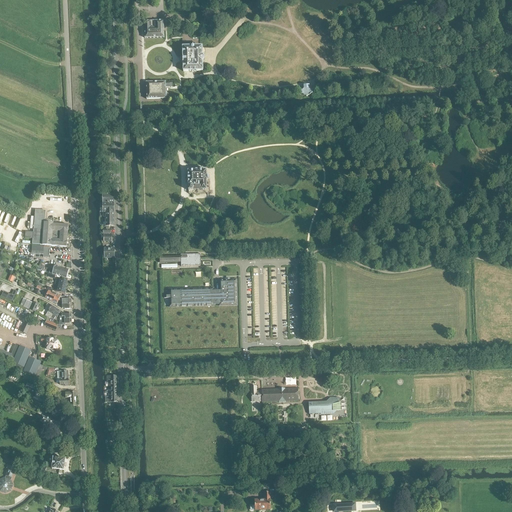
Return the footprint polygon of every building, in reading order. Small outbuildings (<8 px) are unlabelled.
[(146,38),(167,37),(166,21),(146,22),(146,38)] [(195,72),(205,71),(205,62),(207,61),(207,57),(205,55),(205,47),(186,48),(186,59),(186,72),(195,72)] [(166,84),(166,82),(156,82),(146,83),(147,100),(166,99),(166,97),(167,97),(167,94),(166,94),(166,87),(172,87),(172,84),(166,84)] [(311,91),(309,89),(309,86),(304,86),(304,90),(303,91),(302,91),(302,95),(303,94),(303,96),(312,96),(311,94),(312,94),(312,91),(311,91)] [(206,175),(206,169),(196,170),(188,171),(188,185),(189,191),(189,193),(190,193),(190,194),(191,194),(191,193),(193,193),(193,190),(201,190),(207,190),(206,180),(207,180),(209,179),(208,176),(207,175),(206,175)] [(114,202),(114,194),(103,194),(103,197),(101,197),(101,200),(103,200),(103,203),(114,202)] [(103,212),(114,212),(114,202),(103,203),(103,212)] [(53,223),(47,222),(47,220),(45,220),(45,211),(35,210),(34,229),(34,232),(26,231),(25,238),(33,238),(33,244),(67,247),(68,225),(56,224),(56,221),(53,221),(53,223)] [(114,226),(114,212),(103,212),(103,217),(105,217),(106,226),(107,226),(107,229),(104,229),(104,233),(112,233),(112,229),(110,229),(110,226),(114,226)] [(49,257),(50,248),(44,247),(44,246),(32,245),(31,254),(43,255),(43,257),(49,257)] [(105,257),(112,257),(114,257),(114,248),(104,248),(105,257)] [(181,266),(201,266),(201,259),(201,254),(181,254),(181,259),(181,266)] [(66,278),(69,270),(54,266),(53,270),(50,269),(49,273),(56,275),(62,277),(66,278)] [(66,281),(66,278),(62,277),(62,280),(56,279),(55,285),(58,286),(58,285),(66,288),(68,282),(66,281)] [(230,280),(219,280),(219,290),(216,290),(213,290),(213,289),(169,290),(169,296),(164,296),(164,305),(170,305),(170,307),(214,306),(214,304),(219,304),(219,306),(237,306),(236,280),(230,280)] [(58,286),(55,285),(54,291),(64,294),(66,288),(58,285),(58,286)] [(46,292),(44,297),(53,302),(56,294),(52,292),(49,291),(47,290),(46,292)] [(13,301),(15,296),(4,291),(1,296),(13,301)] [(56,294),(53,302),(57,303),(59,300),(62,302),(62,299),(61,299),(62,297),(61,296),(56,294)] [(62,297),(61,299),(62,299),(62,302),(62,304),(62,305),(71,304),(71,299),(64,300),(65,297),(63,296),(62,297)] [(33,303),(23,299),(20,306),(29,310),(29,309),(35,312),(39,305),(33,302),(33,303)] [(50,319),(56,309),(51,306),(47,312),(48,312),(45,316),(50,319)] [(57,317),(60,311),(56,309),(50,319),(53,321),(56,316),(57,317)] [(55,322),(53,321),(50,319),(49,321),(47,320),(45,325),(45,326),(56,330),(58,325),(54,324),(55,322)] [(61,328),(61,324),(65,324),(71,323),(71,319),(60,319),(60,322),(57,327),(61,328)] [(25,323),(21,332),(27,334),(31,326),(25,323)] [(51,341),(51,339),(41,339),(41,342),(47,342),(47,350),(51,349),(51,351),(52,351),(52,352),(54,352),(55,351),(56,351),(55,350),(57,350),(57,344),(58,344),(58,342),(57,342),(57,341),(51,341)] [(0,361),(4,363),(6,359),(13,362),(13,363),(11,367),(22,371),(23,372),(35,377),(34,377),(35,377),(38,378),(42,369),(43,367),(43,366),(40,365),(41,362),(28,357),(31,351),(20,346),(20,347),(15,345),(11,355),(8,353),(0,349),(0,361)] [(54,372),(54,368),(48,368),(43,367),(42,369),(48,371),(48,372),(48,371),(46,376),(49,377),(51,371),(54,372)] [(57,381),(68,380),(68,371),(57,372),(57,381)] [(27,384),(25,389),(35,394),(37,389),(35,387),(37,383),(32,381),(31,382),(32,382),(31,385),(27,384)] [(256,391),(256,386),(251,387),(252,402),(259,402),(262,402),(262,391),(256,391)] [(262,402),(300,402),(299,387),(262,389),(262,391),(262,402)] [(76,404),(76,393),(66,393),(66,398),(71,398),(71,404),(76,404)] [(309,403),(309,415),(312,414),(332,414),(335,410),(339,410),(339,397),(330,398),(327,402),(309,403)] [(49,434),(55,422),(42,416),(40,422),(47,425),(44,431),(49,434)] [(64,470),(65,459),(54,458),(52,469),(64,470)] [(5,493),(6,493),(7,493),(8,493),(9,492),(10,491),(11,491),(11,490),(12,490),(12,489),(12,488),(13,488),(13,487),(13,486),(13,485),(13,484),(12,483),(12,482),(12,481),(11,481),(11,480),(12,478),(15,469),(8,466),(7,468),(9,469),(5,478),(4,478),(3,478),(3,479),(2,479),(1,479),(1,480),(0,480),(0,490),(0,491),(1,492),(2,492),(2,493),(4,493),(5,493)] [(255,505),(251,506),(251,510),(255,510),(271,510),(270,492),(264,493),(264,500),(254,500),(255,505)]
